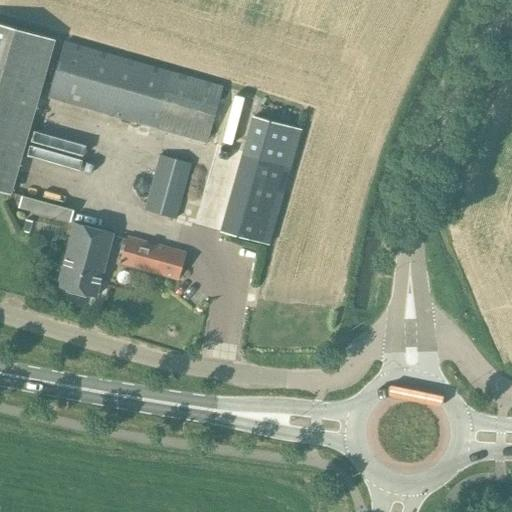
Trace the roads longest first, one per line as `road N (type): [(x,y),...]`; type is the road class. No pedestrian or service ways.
road 1 (unclassified): [(397,340),(321,384),(242,379),(0,315)]
road 2 (unclassified): [(411,273),(417,194),(500,0)]
road 3 (secondary): [(212,410),(0,370)]
road 4 (secondary): [(212,410),(361,448)]
road 5 (secondary): [(360,414),(212,410)]
